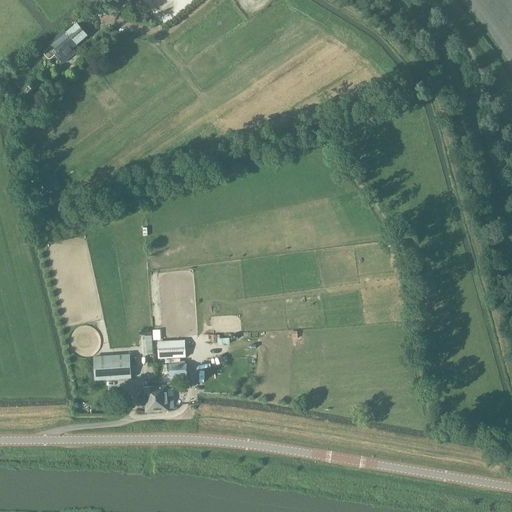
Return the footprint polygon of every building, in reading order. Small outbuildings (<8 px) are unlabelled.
[(45,52),(45,55),(48,60),(51,59),(56,55),(64,64),(73,56),(77,53),(74,49),(89,37),(78,24),(68,33),(66,30),(51,43),(53,46),(45,52)] [(158,360),(186,357),(185,342),(157,344),(158,360)] [(94,361),(96,381),(132,379),(131,359),(94,361)] [(170,365),(171,377),(187,376),(186,364),(170,365)] [(145,388),(146,412),(169,411),(167,386),(145,388)]
